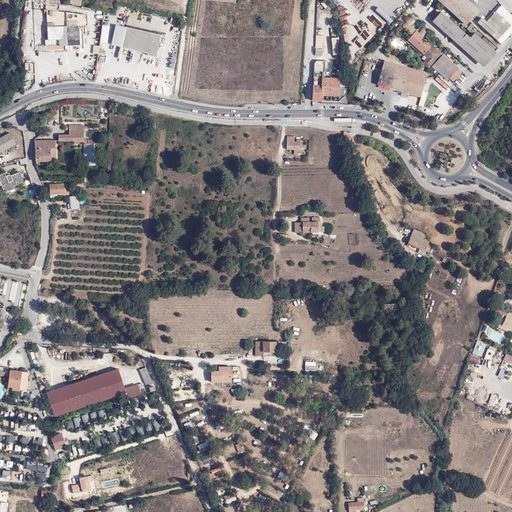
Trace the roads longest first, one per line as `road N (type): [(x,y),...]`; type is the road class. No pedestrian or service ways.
road 1 (primary): [(18,102),(82,87),(202,109),(308,113)]
road 2 (unclassified): [(213,511),(139,353),(41,341),(32,329)]
road 3 (unclassified): [(26,123),(45,201),(35,275)]
